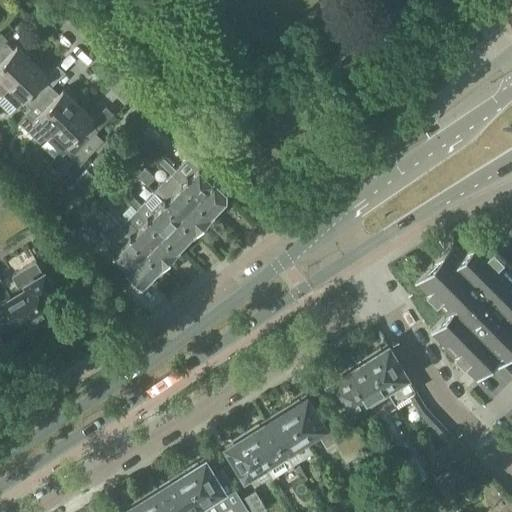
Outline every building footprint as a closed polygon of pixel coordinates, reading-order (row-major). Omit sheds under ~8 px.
[(5,43),(0,48),(0,89),(2,92),(32,61),(17,47),(13,50),(5,43)] [(2,92),(0,94),(0,103),(10,114),(17,106),(23,101),(30,108),(41,97),(50,88),(43,81),(47,76),(32,61),(2,92)] [(27,113),(18,122),(40,143),(47,136),(77,105),(69,97),(62,90),(58,94),(50,88),(41,97),(30,108),(26,112),(27,113)] [(77,105),(47,136),(63,151),(64,150),(71,157),(79,164),(102,140),(95,133),(100,128),(77,105)] [(253,122),(239,108),(231,117),(244,130),(253,122)] [(188,156),(175,170),(172,166),(174,164),(165,155),(164,157),(157,149),(151,155),(170,174),(171,174),(212,214),(214,212),(213,211),(226,197),(226,193),(188,156)] [(74,183),(82,190),(93,179),(86,171),(74,183)] [(212,214),(171,174),(170,174),(153,192),(154,192),(195,231),(212,214)] [(195,231),(154,192),(141,205),(133,197),(128,201),(136,209),(178,248),(195,231)] [(123,222),(120,226),(161,266),(178,248),(136,209),(123,222)] [(161,266),(120,226),(106,240),(100,234),(95,240),(91,237),(96,232),(85,221),(77,230),(108,262),(115,256),(142,283),(158,267),(159,268),(161,266)] [(440,342),(476,378),(493,361),(497,366),(511,350),(511,270),(476,233),(460,251),(448,240),(412,280),(446,311),(434,322),(447,335),(440,342)] [(0,321),(7,334),(59,303),(52,290),(57,287),(45,267),(40,270),(35,260),(12,274),(14,278),(4,284),(0,276),(0,321)] [(365,356),(389,393),(394,403),(408,395),(419,413),(448,444),(436,451),(429,440),(421,445),(427,457),(428,456),(437,470),(467,451),(426,407),(386,343),(365,356)] [(389,393),(365,356),(345,369),(368,406),(389,393)] [(368,406),(345,369),(326,381),(348,418),(368,406)] [(305,394),(284,407),(306,442),(319,434),(325,445),(333,440),(345,461),(356,454),(344,435),(339,438),(330,425),(325,428),(305,394)] [(306,442),(284,407),(264,420),(286,455),(292,465),(312,452),(306,442)] [(286,455),(264,420),(244,432),(266,467),(286,455)] [(355,429),(344,435),(356,454),(366,448),(355,429)] [(266,467),(244,432),(224,444),(245,480),(266,467)] [(203,458),(184,470),(206,506),(225,494),(203,458)] [(299,465),(294,468),(302,481),(307,478),(299,465)] [(433,479),(441,490),(449,500),(459,492),(451,483),(462,477),(454,465),(433,479)] [(302,481),(294,468),(286,473),(294,486),(302,481)] [(196,511),(206,506),(184,470),(162,483),(179,511),(196,511)] [(179,511),(162,483),(143,495),(153,511),(179,511)] [(259,511),(265,509),(254,491),(244,497),(253,511),(259,511)] [(153,511),(143,495),(122,508),(124,511),(153,511)] [(248,511),(241,499),(231,505),(235,511),(248,511)]
